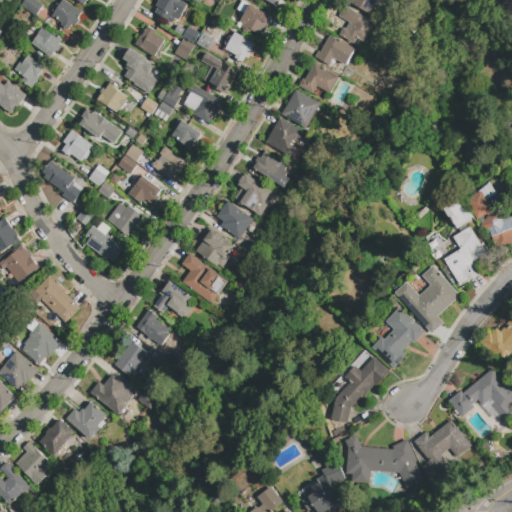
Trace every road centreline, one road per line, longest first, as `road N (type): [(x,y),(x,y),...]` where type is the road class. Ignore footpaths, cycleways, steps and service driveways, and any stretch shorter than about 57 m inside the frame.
road 1 (residential): [(313,0),(234,141),(154,260),(48,397),(0,445)]
road 2 (residential): [(0,143),(67,259),(117,302)]
road 3 (residential): [(125,0),(11,155)]
road 4 (residential): [(413,407),(465,327),(511,274)]
